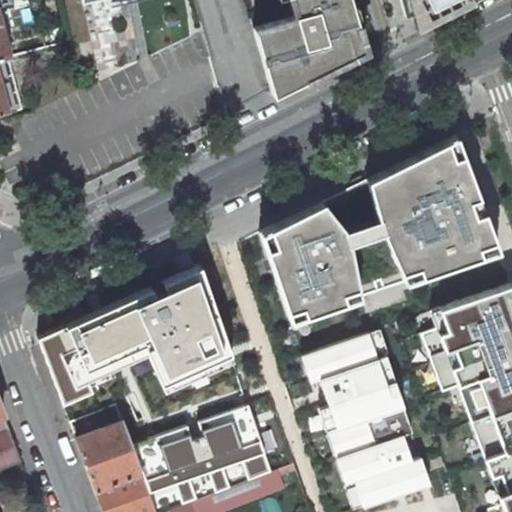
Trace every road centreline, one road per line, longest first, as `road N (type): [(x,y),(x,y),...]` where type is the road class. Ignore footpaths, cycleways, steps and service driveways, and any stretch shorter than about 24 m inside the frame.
road 1 (residential): [(319,511),(210,178)]
road 2 (secondary): [(210,178),(0,280)]
road 3 (secondary): [(416,75),(210,178)]
road 4 (residential): [(0,326),(69,511)]
